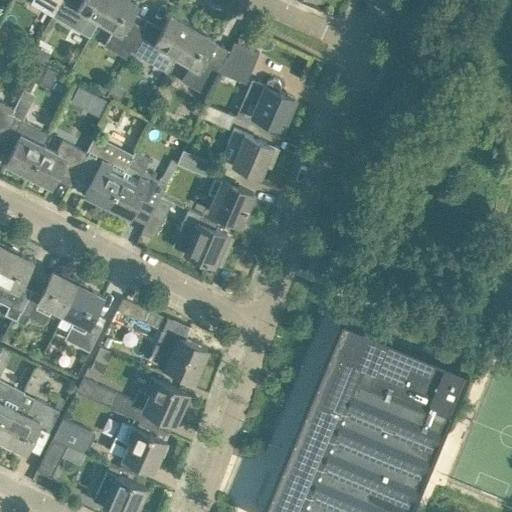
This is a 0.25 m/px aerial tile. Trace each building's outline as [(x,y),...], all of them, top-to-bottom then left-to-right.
[(34,0),(54,11),(60,0),(34,0)] [(82,14),(96,22),(109,0),(60,0),(54,11),(77,24),(82,14)] [(126,55),(130,49),(141,28),(127,20),(137,2),(133,0),(109,0),(96,22),(111,31),(105,42),(126,55)] [(166,70),(173,59),(193,25),(170,12),(160,30),(145,21),(141,28),(130,49),(151,61),(166,70)] [(0,24),(0,39),(5,43),(10,34),(8,28),(0,24)] [(193,25),(173,59),(188,68),(182,78),(204,91),(220,64),(204,55),(214,38),(193,25)] [(253,65),(226,53),(219,70),(246,81),(253,65)] [(38,61),(31,74),(50,84),(56,71),(38,61)] [(245,93),(258,99),(253,113),(282,125),(294,96),(278,89),(281,84),(278,78),(273,76),(268,78),(265,83),(252,77),(245,93)] [(98,81),(94,88),(104,93),(107,87),(98,81)] [(5,161),(29,172),(44,143),(31,136),(37,125),(21,117),(33,93),(24,88),(14,107),(11,113),(0,134),(0,141),(12,148),(5,161)] [(0,134),(11,113),(14,107),(0,100),(0,134)] [(201,114),(229,126),(234,114),(207,102),(201,114)] [(266,140),(233,126),(218,163),(238,172),(242,165),(261,173),(265,163),(271,165),(279,146),(266,140)] [(85,191),(107,202),(123,173),(128,161),(132,153),(94,134),(87,149),(76,171),(91,178),(85,191)] [(56,149),(44,143),(29,172),(51,183),(57,171),(73,179),(76,171),(87,149),(62,137),(56,149)] [(184,146),(178,159),(206,172),(212,159),(184,146)] [(128,161),(123,173),(107,202),(130,214),(137,200),(152,208),(160,194),(167,180),(171,171),(166,168),(161,178),(140,167),(128,161)] [(241,221),(253,191),(214,174),(208,189),(215,192),(209,207),(241,221)] [(171,200),(160,194),(152,208),(142,229),(154,235),(171,200)] [(221,245),(227,232),(199,220),(202,213),(188,207),(179,228),(191,234),(185,249),(220,264),(227,247),(221,245)] [(14,318),(30,287),(21,282),(32,259),(7,246),(0,259),(0,301),(7,305),(4,313),(14,318)] [(52,305),(63,311),(77,281),(53,269),(41,292),(30,287),(14,318),(23,323),(27,315),(43,323),(52,305)] [(89,350),(102,323),(91,318),(103,294),(77,281),(63,311),(74,316),(64,337),(89,350)] [(167,315),(123,295),(118,307),(143,319),(161,327),(167,315)] [(264,508),(262,511),(407,511),(435,446),(440,432),(447,416),(452,404),(459,387),(463,378),(467,369),(447,361),(428,353),(420,350),(407,345),(386,336),(378,333),(343,318),(342,318),(298,424),(292,439),(277,475),(264,508)] [(156,359),(194,376),(207,346),(167,329),(154,357),(156,357),(156,359)] [(138,404),(80,378),(75,390),(110,405),(124,410),(142,418),(147,407),(175,420),(188,390),(156,376),(149,393),(144,391),(138,404)] [(15,407),(22,392),(23,390),(0,379),(0,436),(0,437),(15,407)] [(22,392),(15,407),(0,437),(26,449),(37,425),(48,430),(58,409),(22,392)] [(62,416),(53,436),(67,443),(87,451),(93,437),(89,436),(92,429),(62,416)] [(117,433),(110,448),(126,455),(149,466),(154,467),(166,438),(135,425),(123,419),(117,433)] [(53,436),(37,468),(51,475),(67,443),(53,436)] [(93,498),(125,511),(133,511),(145,485),(118,473),(121,466),(110,461),(94,498),(93,498)]
